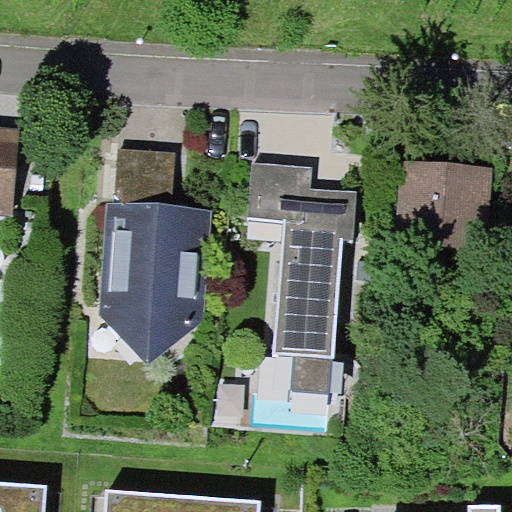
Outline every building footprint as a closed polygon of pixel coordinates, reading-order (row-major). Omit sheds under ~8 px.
[(0,141),(0,213),(10,214),(16,143),(0,141)] [(204,162),(114,156),(102,331),(192,338),(204,162)] [(348,245),(352,199),(306,196),(308,173),(249,168),(245,224),(281,227),(270,361),(330,366),(340,245),(348,245)] [(481,176),(401,170),(395,251),(475,257),(481,176)] [(0,482),(0,511),(44,511),(46,486),(0,482)] [(256,511),(257,498),(107,489),(106,511),(256,511)]
